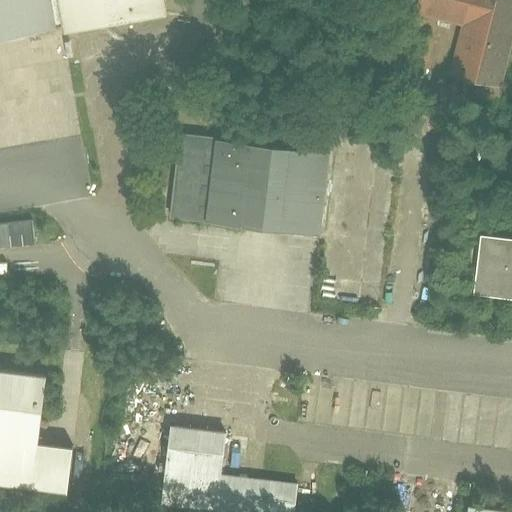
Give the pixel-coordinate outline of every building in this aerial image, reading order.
[(0,0),(0,37),(62,27),(63,29),(65,29),(65,32),(111,24),(109,15),(119,13),(120,23),(166,14),(163,0),(0,0)] [(462,11),(468,13),(468,14),(469,16),(468,20),(466,21),(453,73),(498,85),(511,31),(511,0),(420,0),(418,10),(454,20),(457,10),(462,11)] [(280,128),(281,118),(257,116),(256,125),(280,128)] [(330,152),(328,151),(235,140),(217,138),(181,133),(176,192),(173,192),(172,198),(175,198),(171,216),(207,220),(206,221),(320,235),(320,233),(330,152)] [(489,295),(490,292),(496,292),(496,296),(511,298),(511,238),(481,234),(474,293),(489,295)] [(123,362),(121,374),(147,378),(149,366),(123,362)] [(0,482),(32,487),(38,440),(46,375),(0,369),(0,482)] [(157,490),(156,501),(196,506),(195,511),(294,511),(298,484),(260,480),(260,484),(250,482),(251,479),(221,475),(225,440),(228,440),(228,435),(226,435),(226,432),(171,425),(171,428),(168,428),(168,433),(170,433),(167,463),(160,462),(159,471),(166,472),(164,485),(163,491),(157,490)] [(87,446),(38,440),(32,487),(81,491),(87,446)]
